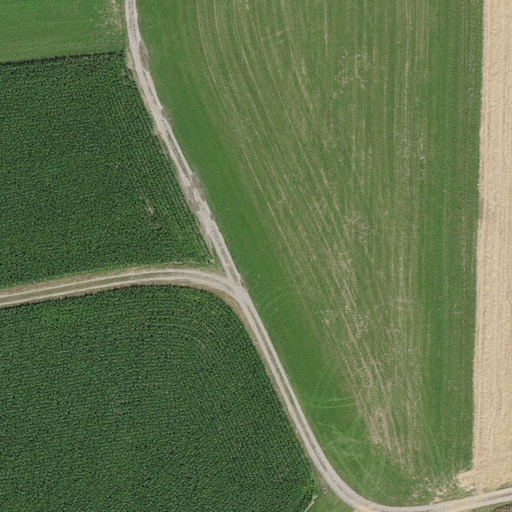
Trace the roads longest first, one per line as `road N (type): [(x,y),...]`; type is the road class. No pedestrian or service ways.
road 1 (track): [(128,0),(157,120),(240,298)]
road 2 (unclassified): [(377,511),(333,486),(240,298)]
road 3 (track): [(0,303),(157,277),(214,285),(240,298)]
